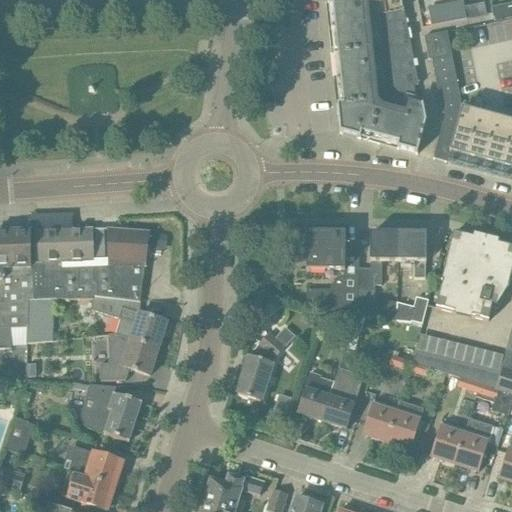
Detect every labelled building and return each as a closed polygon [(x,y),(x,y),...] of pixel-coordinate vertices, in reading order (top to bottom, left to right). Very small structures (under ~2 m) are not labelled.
[(418,86),(401,0),(334,0),(349,135),(416,153),(416,155),(417,156),(426,124),(422,106),(416,105),(413,87),(418,86)] [(463,2),(428,8),(429,15),(431,27),(467,20),(464,8),(463,2)] [(465,8),(467,20),(486,16),(484,4),(465,8)] [(511,16),(511,4),(492,8),(494,20),(511,16)] [(431,60),(451,56),(447,33),(424,38),(428,61),(431,60)] [(453,65),(451,56),(431,60),(433,69),(453,65)] [(453,65),(433,69),(435,78),(455,74),(453,65)] [(455,74),(435,78),(437,87),(457,83),(455,74)] [(457,83),(437,87),(438,96),(458,92),(457,83)] [(440,105),(460,101),(458,92),(438,96),(440,105)] [(460,101),(440,105),(442,114),(445,114),(457,117),(460,106),(461,105),(460,101)] [(511,123),(461,110),(449,154),(446,163),(511,181),(511,123)] [(457,117),(445,114),(442,124),(455,127),(457,117)] [(442,124),(440,134),(452,137),(455,127),(442,124)] [(440,134),(433,160),(445,163),(452,137),(440,134)] [(91,297),(122,301),(140,303),(149,234),(117,231),(107,230),(92,230),(47,232),(51,299),(54,300),(77,301),(91,300),(91,297)] [(50,299),(51,299),(47,232),(29,233),(28,298),(29,298),(31,298),(50,299)] [(8,299),(5,233),(0,233),(0,327),(9,327),(8,299)] [(29,233),(5,233),(8,299),(28,298),(29,233)] [(359,317),(359,270),(359,256),(345,255),(345,234),(307,234),(306,272),(344,272),(344,278),(340,278),(331,287),(331,291),(307,291),(306,309),(322,314),(339,316),(359,317)] [(359,270),(359,317),(373,319),(373,320),(396,322),(396,313),(375,310),(375,287),(381,287),(382,263),(397,263),(397,235),(370,234),(370,262),(370,270),(359,270)] [(475,240),(453,234),(441,283),(442,284),(436,310),(488,322),(492,307),(497,309),(507,292),(508,292),(511,274),(511,249),(486,243),(487,239),(486,239),(483,249),(473,247),(475,240)] [(397,235),(397,263),(413,263),(413,280),(426,280),(426,263),(426,235),(397,235)] [(122,301),(91,297),(91,300),(91,312),(120,321),(115,337),(130,341),(158,350),(167,324),(140,315),(141,304),(140,304),(140,303),(122,301)] [(27,329),(26,346),(53,343),(54,300),(51,299),(50,299),(31,298),(29,298),(28,298),(27,329)] [(397,305),(396,313),(396,322),(411,324),(411,323),(417,325),(422,325),(428,301),(416,298),(413,308),(397,305)] [(323,316),(323,331),(336,331),(337,316),(323,316)] [(9,327),(0,327),(0,350),(11,350),(10,327),(9,327)] [(293,337),(283,329),(273,339),(268,335),(259,345),(260,347),(252,359),(249,358),(237,396),(259,404),(273,364),(272,363),(273,359),(275,360),(285,350),(283,348),(293,337)] [(511,331),(500,376),(499,376),(495,390),(502,392),(511,395),(511,331)] [(150,377),(158,350),(130,341),(124,357),(108,352),(105,363),(150,377)] [(413,363),(422,366),(425,355),(416,352),(413,363)] [(379,353),(375,367),(388,370),(391,357),(379,353)] [(425,355),(422,366),(423,367),(425,367),(431,369),(434,357),(425,355)] [(413,363),(391,356),(391,357),(389,366),(410,372),(413,363)] [(434,357),(431,369),(440,372),(444,360),(434,357)] [(444,360),(440,372),(446,374),(449,375),(453,363),(444,360)] [(413,363),(410,372),(443,383),(446,376),(446,374),(440,372),(431,369),(425,367),(423,367),(422,366),(413,363)] [(453,363),(449,375),(459,378),(462,365),(453,363)] [(462,365),(459,378),(460,379),(466,381),(468,381),(471,368),(462,365)] [(36,366),(27,366),(28,378),(36,378),(36,366)] [(102,383),(103,366),(84,366),(83,382),(102,383)] [(471,368),(468,381),(477,384),(481,370),(471,368)] [(333,384),(320,423),(346,431),(359,391),(363,379),(338,370),(334,384),(333,384)] [(481,370),(477,384),(480,385),(486,387),(490,373),(481,370)] [(490,373),(486,387),(495,390),(499,376),(490,373)] [(297,415),(320,423),(333,384),(319,379),(319,378),(310,375),(297,415)] [(460,379),(457,388),(477,395),(480,385),(477,384),(468,381),(466,381),(460,379)] [(10,381),(3,404),(16,409),(25,382),(10,381)] [(511,395),(502,392),(495,390),(486,387),(480,385),(477,395),(494,400),(491,413),(507,418),(511,403),(511,395)] [(116,388),(89,386),(81,414),(80,416),(80,418),(81,419),(81,422),(82,424),(83,426),(85,428),(87,430),(88,430),(90,431),(103,435),(128,444),(141,404),(114,395),(116,388)] [(23,392),(19,405),(27,408),(32,394),(23,392)] [(387,444),(400,403),(399,403),(396,414),(372,406),(363,436),(387,444)] [(424,411),(400,403),(387,444),(411,452),(424,411)] [(15,419),(5,451),(18,455),(28,424),(15,419)] [(493,428),(469,420),(464,436),(454,466),(479,473),(488,444),(493,428)] [(454,466),(464,436),(440,428),(430,458),(454,466)] [(511,484),(511,438),(498,480),(511,484)] [(73,463),(84,467),(81,477),(118,489),(124,471),(120,469),(122,464),(77,449),(73,463)] [(25,477),(0,468),(0,487),(19,494),(25,477)] [(112,508),(118,489),(81,477),(69,473),(60,497),(106,511),(108,506),(112,508)] [(202,504),(226,511),(235,511),(242,492),(259,497),(264,484),(250,479),(248,484),(243,482),(244,482),(228,477),(225,486),(210,481),(202,504)] [(280,511),(286,495),(274,492),(266,511),(280,511)] [(319,511),(321,507),(296,499),(292,511),(319,511)]
